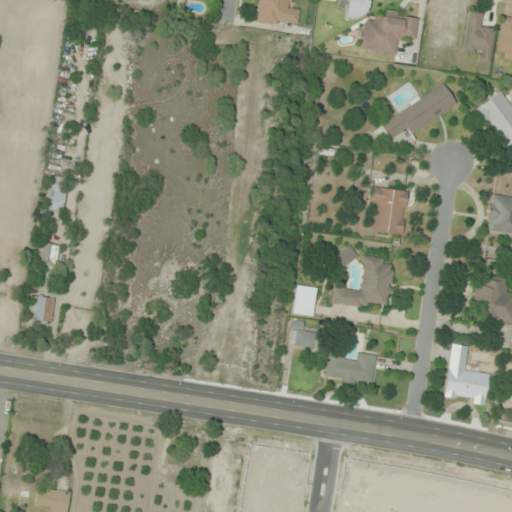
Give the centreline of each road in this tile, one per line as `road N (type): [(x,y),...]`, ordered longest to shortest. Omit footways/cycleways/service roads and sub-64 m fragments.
road 1 (secondary): [(511,458),(0,372)]
road 2 (residential): [(408,435),(448,157)]
